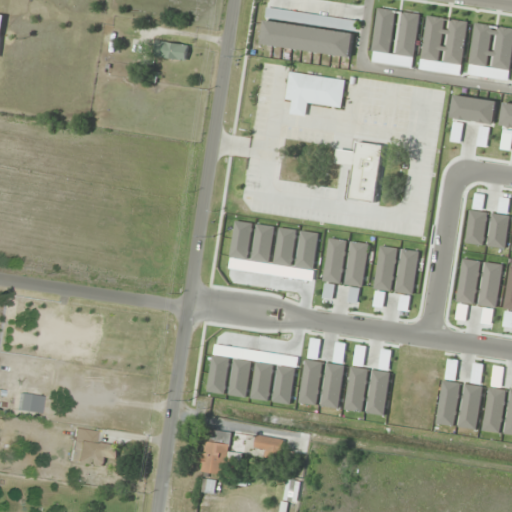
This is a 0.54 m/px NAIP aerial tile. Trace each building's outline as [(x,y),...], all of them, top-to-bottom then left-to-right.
[(186,61),(189,46),(157,40),(154,55),(186,61)] [(309,105),(343,110),(347,81),(290,73),(286,101),(293,102),(291,116),(307,118),(309,105)] [(397,361),(397,333),(378,333),(378,361),(397,361)] [(71,463),(105,466),(106,458),(117,459),(118,445),(96,443),(97,430),(74,428),(71,463)] [(240,453),(230,453),(232,433),(206,431),(203,473),(238,476),(240,453)] [(255,452),(282,457),(285,440),(258,435),(255,452)] [(300,482),(289,480),(285,502),(297,504),(300,482)]
